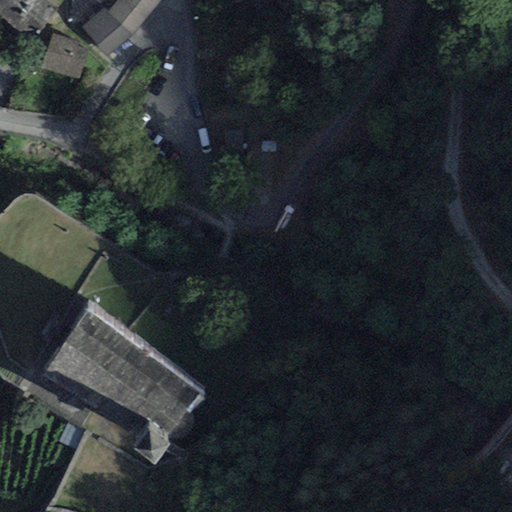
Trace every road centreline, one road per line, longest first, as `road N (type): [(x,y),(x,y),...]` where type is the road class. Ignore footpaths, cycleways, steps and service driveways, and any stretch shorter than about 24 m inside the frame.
road 1 (track): [(458,0),(455,202),(473,251),(511,292)]
road 2 (track): [(235,216),(284,202),(393,58),(404,0)]
road 3 (residential): [(172,0),(74,128),(0,118)]
